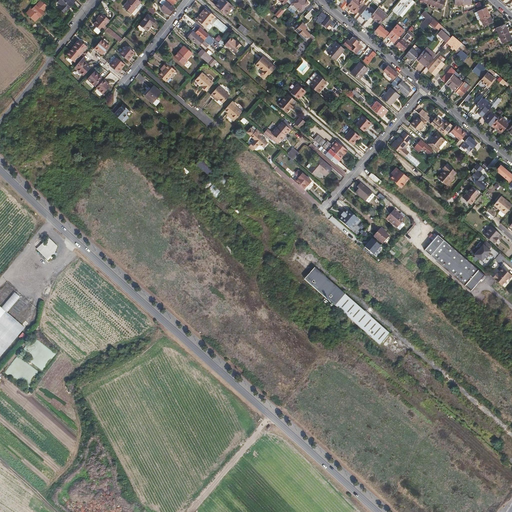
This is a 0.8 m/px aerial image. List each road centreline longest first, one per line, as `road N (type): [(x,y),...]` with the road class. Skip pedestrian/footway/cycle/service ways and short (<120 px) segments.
road 1 (tertiary): [(379,511),(0,169)]
road 2 (track): [(264,244),(255,289),(317,358),(273,416)]
road 3 (residential): [(323,208),(426,87)]
road 4 (residential): [(0,122),(96,0)]
road 5 (residential): [(321,0),(426,87)]
road 6 (track): [(191,511),(273,416)]
